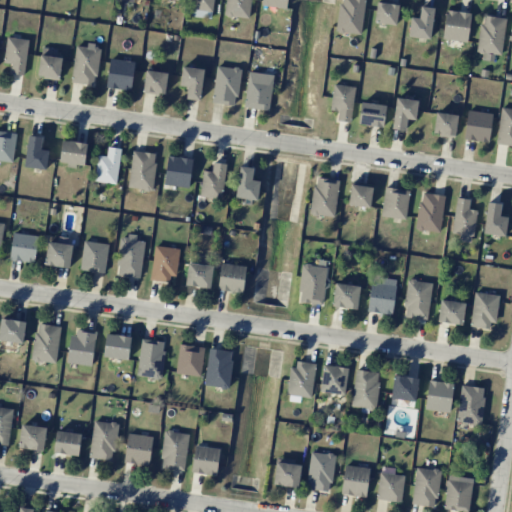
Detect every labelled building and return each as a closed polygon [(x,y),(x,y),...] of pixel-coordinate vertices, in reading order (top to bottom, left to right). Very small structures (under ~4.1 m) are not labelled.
[(213,0),(192,0),(191,17),(213,18),(213,0)] [(226,0),(225,16),(249,18),(250,0),(226,0)] [(286,8),(286,0),(261,0),(261,5),(286,8)] [(339,0),(336,31),(360,34),(363,0),(339,0)] [(396,25),(398,3),(376,1),(374,23),(396,25)] [(433,7),(420,6),(419,18),(410,17),(408,36),(430,39),(433,7)] [(466,42),(470,13),(446,9),(441,38),(466,42)] [(505,18),(481,15),(477,52),(501,55),(505,18)] [(3,63),(11,64),(10,73),(23,75),(29,40),(7,37),(3,63)] [(71,82),(94,85),(100,47),(76,44),(71,82)] [(56,57),(56,48),(41,47),(38,77),(60,79),(62,57),(56,57)] [(135,62),(110,58),(105,87),(130,91),(135,62)] [(179,86),(187,87),(185,98),(199,100),(204,69),(182,66),(179,86)] [(212,103),(236,105),(240,68),(215,66),(212,103)] [(142,91),(164,95),(168,73),(146,70),(142,91)] [(271,81),(247,79),(244,108),(269,110),(271,81)] [(329,109),(338,111),(336,120),(349,123),(355,88),(334,84),(329,109)] [(405,130),(406,119),(416,120),(417,100),(394,98),(392,129),(405,130)] [(385,105),(360,103),(358,124),(383,126),(385,105)] [(496,144),(511,145),(511,108),(500,107),(496,144)] [(493,114),(468,110),(462,138),(487,143),(493,114)] [(457,115),(434,113),(433,135),(455,137),(457,115)] [(0,160),(13,161),(15,132),(0,131),(0,160)] [(41,137),(28,135),(24,167),(47,169),(48,150),(40,149),(41,137)] [(59,164),(84,166),(86,143),(62,140),(59,164)] [(116,184),(120,148),(107,147),(106,156),(97,155),(94,181),(116,184)] [(127,187),(150,191),(156,154),(133,150),(127,187)] [(192,159),(168,155),(163,184),(188,188),(192,159)] [(212,171),(202,170),(200,197),(222,199),(225,163),(213,162),(212,171)] [(251,180),(253,168),(240,166),(235,197),(257,201),(260,181),(251,180)] [(339,181),(315,177),(309,213),(333,217),(339,181)] [(372,186),(351,183),(347,204),(369,208),(372,186)] [(409,190),(384,187),(381,216),(406,219),(409,190)] [(416,230),(440,232),(443,195),(419,192),(416,230)] [(476,210),(468,209),(469,199),(455,197),(452,233),(459,234),(459,241),(472,242),(476,210)] [(499,216),(500,203),(486,202),(483,234),(505,236),(507,217),(499,216)] [(35,262),(37,235),(12,233),(10,260),(35,262)] [(139,278),(144,242),(135,240),(136,237),(121,235),(115,274),(139,278)] [(48,241),(44,264),(69,268),(73,244),(65,243),(66,237),(59,236),(57,243),(48,241)] [(80,270),(105,272),(107,243),(83,241),(80,270)] [(151,280),(174,282),(177,248),(154,246),(151,280)] [(185,285),(210,288),(213,266),(187,263),(185,285)] [(243,292),(245,265),(220,263),(218,290),(243,292)] [(327,267),(303,263),(297,300),(321,304),(327,267)] [(367,311),(392,314),(395,280),(371,278),(367,311)] [(427,320),(432,283),(407,279),(402,316),(427,320)] [(332,307),(357,309),(359,286),(334,283),(332,307)] [(470,327),(488,328),(489,322),(496,323),(498,295),(473,292),(470,327)] [(437,322),(462,324),(464,302),(439,300),(437,322)] [(0,348),(16,352),(17,342),(22,343),(26,322),(2,318),(0,328),(0,348)] [(55,363),(61,326),(37,323),(31,360),(55,363)] [(92,365),(95,331),(71,329),(68,363),(92,365)] [(103,359),(114,360),(114,358),(128,360),(130,336),(105,334),(103,359)] [(137,376),(161,378),(164,341),(140,339),(137,376)] [(176,373),(200,376),(203,347),(179,344),(176,373)] [(228,388),(232,351),(208,348),(204,386),(228,388)] [(287,394),(311,397),(316,363),(292,360),(287,394)] [(347,367),(322,365),(320,392),(345,394),(347,367)] [(379,373),(356,369),(350,406),(361,407),(360,409),(374,411),(379,373)] [(389,404),(413,408),(418,378),(394,375),(389,404)] [(448,413),(454,384),(429,380),(424,408),(448,413)] [(479,425),(485,388),(461,384),(456,422),(479,425)] [(0,444),(7,446),(13,409),(0,406),(0,444)] [(113,460),(117,423),(93,420),(89,457),(113,460)] [(18,448),(44,450),(46,427),(21,424),(18,448)] [(148,465),(152,437),(136,434),(137,427),(129,426),(124,462),(148,465)] [(160,467),(183,470),(189,434),(165,430),(160,467)] [(81,433),(55,431),(54,453),(79,455),(81,433)] [(191,472),(215,476),(220,449),(195,445),(191,472)] [(333,453),(309,452),(307,489),(331,490),(333,453)] [(300,461),(275,460),(273,485),(298,486),(300,461)] [(369,468),(345,465),(340,493),(365,497),(369,468)] [(435,507),(439,470),(415,467),(411,505),(435,507)] [(401,502),(403,475),(379,473),(376,499),(401,502)] [(473,478),(448,475),(443,508),(468,511),(473,478)]
